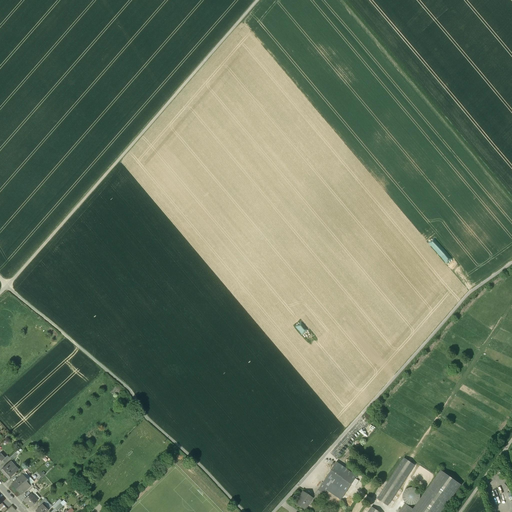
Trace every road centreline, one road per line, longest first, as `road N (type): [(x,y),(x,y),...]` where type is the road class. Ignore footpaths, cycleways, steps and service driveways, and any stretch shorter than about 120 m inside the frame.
road 1 (track): [(0,292),(257,0)]
road 2 (track): [(511,262),(463,299),(274,511)]
road 3 (track): [(0,280),(127,389),(242,511)]
road 4 (track): [(343,0),(511,198)]
